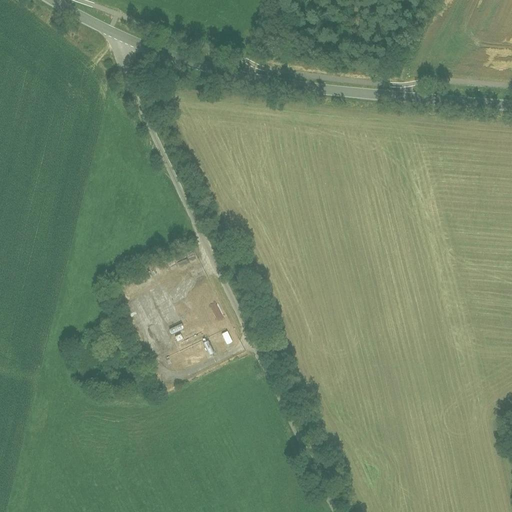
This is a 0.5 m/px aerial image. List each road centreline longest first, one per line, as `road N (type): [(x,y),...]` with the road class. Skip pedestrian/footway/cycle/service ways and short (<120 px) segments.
road 1 (unclassified): [(336,511),(140,106),(118,36)]
road 2 (tertiary): [(118,36),(230,75),(511,107)]
